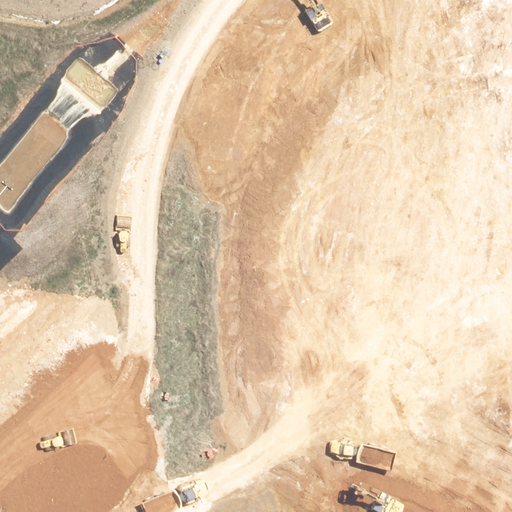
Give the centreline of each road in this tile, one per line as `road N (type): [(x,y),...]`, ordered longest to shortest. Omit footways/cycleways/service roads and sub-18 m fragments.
road 1 (unknown): [(198,511),(152,483),(129,422),(134,389),(175,338),(206,326),(269,334),(312,378),(320,439)]
road 2 (unknown): [(150,360),(143,286),(152,233),(240,50)]
road 3 (unknown): [(240,50),(200,224),(207,260),(239,325)]
